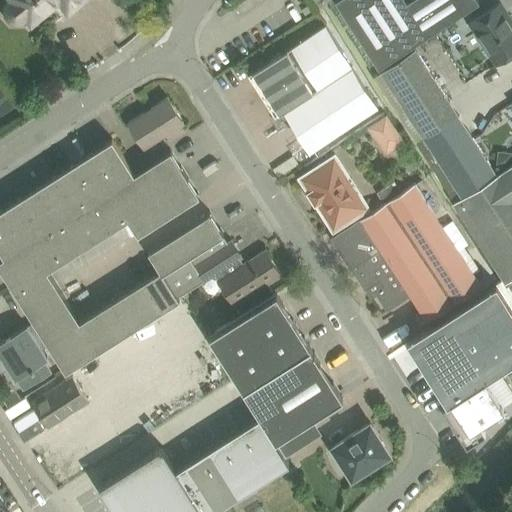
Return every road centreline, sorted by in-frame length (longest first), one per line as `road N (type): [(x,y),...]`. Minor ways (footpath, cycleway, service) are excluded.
road 1 (unclassified): [(372,511),(430,451),(178,47)]
road 2 (unclassified): [(0,163),(178,47)]
